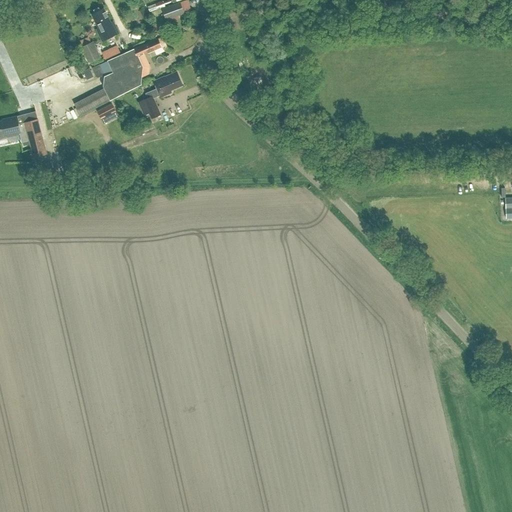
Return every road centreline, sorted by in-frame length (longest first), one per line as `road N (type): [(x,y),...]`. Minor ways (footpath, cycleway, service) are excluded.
road 1 (unclassified): [(511,391),(316,180),(220,91),(209,68),(205,0)]
road 2 (track): [(313,177),(0,185)]
